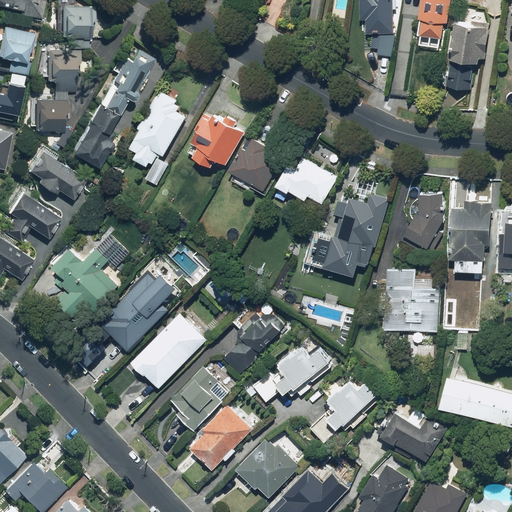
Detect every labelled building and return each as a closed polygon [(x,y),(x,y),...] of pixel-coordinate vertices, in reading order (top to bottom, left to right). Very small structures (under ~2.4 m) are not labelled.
[(0,0),(0,6),(22,11),(21,14),(42,19),(46,0),(0,0)] [(359,0),(360,20),(366,20),(366,34),(395,33),(394,11),(394,0),(359,0)] [(91,6),(62,5),(61,38),(90,39),(91,6)] [(485,59),(490,23),(471,20),(471,23),(454,22),(451,49),(447,80),(459,83),(472,84),(475,64),(479,64),(479,58),(485,59)] [(32,53),(36,33),(4,26),(0,45),(0,57),(26,63),(28,52),(32,53)] [(134,99),(156,58),(138,48),(131,60),(121,53),(112,70),(116,72),(71,154),(98,169),(119,133),(111,128),(127,100),(129,101),(132,101),(134,99)] [(36,98),(35,131),(65,133),(65,122),(67,122),(68,99),(67,99),(68,92),(75,92),(75,65),(80,61),(80,50),(47,49),(47,81),(55,81),(54,99),(36,98)] [(0,95),(0,119),(20,124),(28,87),(10,83),(6,97),(0,95)] [(192,108),(162,91),(160,94),(158,93),(150,107),(152,109),(146,119),(143,118),(138,128),(140,129),(130,148),(137,152),(133,159),(147,166),(150,162),(153,164),(159,154),(164,156),(192,108)] [(227,165),(245,132),(235,126),(238,121),(226,115),(224,120),(213,114),(212,117),(205,112),(195,130),(197,131),(191,142),(198,147),(192,157),(201,163),(210,167),(216,160),(227,165)] [(0,168),(4,169),(12,132),(0,129),(0,168)] [(241,146),(228,170),(264,191),(284,155),(252,138),(246,149),(241,146)] [(345,155),(333,149),(326,163),(338,169),(345,155)] [(86,179),(43,150),(29,171),(39,177),(38,181),(45,189),(55,194),(58,190),(72,199),(86,179)] [(323,204),(339,176),(295,152),(275,186),(288,194),(289,191),(306,201),(308,196),(323,204)] [(158,185),(170,163),(157,157),(146,178),(158,185)] [(443,190),(418,192),(416,209),(402,234),(433,250),(444,231),(441,229),(445,220),(445,209),(447,208),(446,201),(444,201),(443,190)] [(370,271),(393,197),(371,191),(368,202),(345,195),(323,269),(356,278),(358,268),(370,271)] [(61,218),(22,192),(8,213),(13,216),(3,231),(21,242),(30,228),(47,239),(61,218)] [(489,245),(492,201),(464,199),(463,206),(452,205),(450,205),(448,227),(450,227),(448,258),(454,258),(454,270),(482,271),(483,260),(484,261),(485,245),(489,245)] [(511,201),(510,202),(510,210),(501,209),(498,267),(511,267),(511,201)] [(113,233),(98,246),(116,266),(130,252),(113,233)] [(21,280),(34,260),(0,237),(0,273),(4,269),(21,280)] [(71,247),(52,266),(59,273),(66,279),(62,283),(71,291),(68,295),(64,292),(58,298),(61,302),(59,304),(73,316),(88,300),(98,310),(120,286),(102,269),(110,260),(97,247),(85,260),(71,247)] [(416,267),(386,266),(383,327),(438,331),(440,286),(416,285),(416,267)] [(119,342),(130,352),(146,336),(145,334),(160,319),(159,318),(167,309),(160,302),(164,297),(156,289),(153,291),(141,279),(135,284),(131,290),(118,303),(112,312),(114,314),(108,321),(113,326),(108,332),(111,334),(108,337),(116,344),(119,342)] [(224,356),(241,373),(258,356),(257,353),(286,324),(264,302),(237,328),(238,340),(224,356)] [(180,312),(131,361),(137,368),(145,374),(159,387),(208,338),(180,312)] [(468,348),(469,331),(458,330),(457,347),(468,348)] [(271,369),(253,383),(266,400),(280,390),(282,393),(287,389),(292,395),(297,390),(301,394),(312,385),(308,382),(311,380),(312,380),(334,364),(315,338),(313,336),(309,340),(308,338),(302,342),(303,344),(293,351),(290,351),(276,362),(281,369),(274,373),(271,369)] [(203,364),(170,398),(179,408),(175,412),(184,421),(193,430),(223,399),(211,388),(220,380),(203,364)] [(511,424),(511,390),(446,374),(438,405),(511,424)] [(326,417),(335,427),(342,422),(344,423),(379,390),(368,377),(359,386),(351,377),(327,399),(335,408),(326,417)] [(252,385),(246,389),(251,395),(257,391),(252,385)] [(189,446),(212,468),(253,428),(228,403),(198,432),(201,434),(189,446)] [(426,461),(448,426),(428,413),(421,424),(396,409),(380,433),(426,461)] [(0,428),(0,478),(25,454),(10,439),(0,428)] [(267,436),(235,467),(255,488),(258,485),(269,496),(301,465),(278,442),(276,444),(267,436)] [(40,511),(65,484),(47,468),(43,473),(30,461),(4,491),(14,500),(19,493),(40,511)] [(393,511),(409,485),(405,483),(408,477),(385,465),(378,478),(372,475),(361,495),(365,497),(356,511),(393,511)] [(328,511),(349,491),(332,476),(324,484),(308,468),(265,511),(328,511)] [(456,511),(467,493),(448,483),(446,487),(432,479),(414,511),(456,511)] [(69,499),(56,511),(92,511),(84,504),(80,509),(69,499)]
